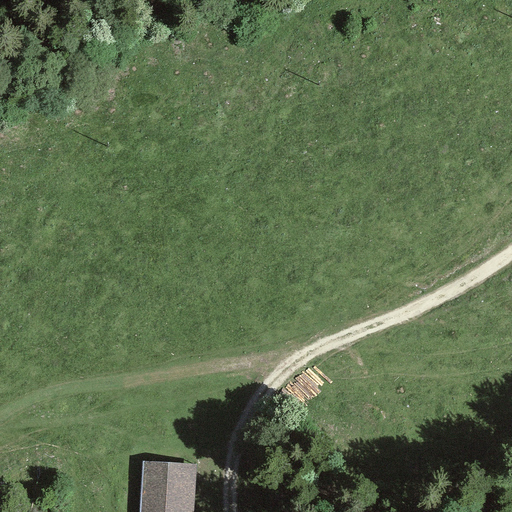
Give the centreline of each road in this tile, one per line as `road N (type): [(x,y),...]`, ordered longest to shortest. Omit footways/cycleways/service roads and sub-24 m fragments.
road 1 (track): [(0,421),(76,387),(298,360)]
road 2 (track): [(298,360),(511,254)]
road 3 (track): [(298,360),(243,426),(237,511)]
